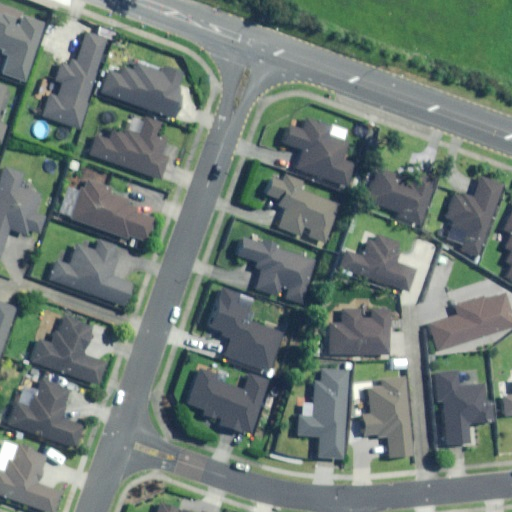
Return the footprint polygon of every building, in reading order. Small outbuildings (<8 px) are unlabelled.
[(0,55),(4,57),(0,67),(0,75),(20,83),(41,24),(20,17),(17,26),(11,24),(13,18),(0,13),(0,55)] [(101,39),(80,32),(72,60),(67,58),(64,68),(54,65),(50,81),(56,83),(52,95),(44,93),(36,118),(73,129),(101,39)] [(130,64),(128,71),(118,68),(115,76),(101,72),(94,93),(166,118),(181,72),(160,65),(157,74),(130,64)] [(157,124),(139,118),(132,139),(108,130),(104,141),(92,137),(85,156),(155,180),(163,157),(156,155),(161,141),(152,138),(157,124)] [(342,147),(322,141),(324,133),(297,123),(295,131),(283,127),(275,150),(291,156),(285,174),(339,193),(347,171),(335,167),(342,147)] [(18,174),(0,167),(0,240),(4,229),(21,235),(22,231),(33,235),(39,217),(28,213),(35,194),(14,187),(18,174)] [(408,175),(403,188),(369,175),(358,207),(392,220),(391,223),(412,231),(430,183),(408,175)] [(256,200),(268,205),(266,209),(278,214),(271,234),(291,241),(293,234),(300,237),(298,244),(317,251),(332,211),(292,196),(295,187),(275,179),(271,187),(262,184),(256,200)] [(133,201),(78,183),(74,194),(61,189),(52,216),(122,240),(123,236),(141,242),(149,218),(129,211),(133,201)] [(444,204),(437,223),(447,227),(445,234),(460,239),(454,255),(472,261),(497,191),(473,183),(465,203),(457,200),(454,208),(444,204)] [(498,253),(505,256),(500,267),(506,270),(500,282),(511,287),(511,205),(510,205),(496,234),(505,239),(498,253)] [(64,263),(54,259),(46,282),(117,307),(125,284),(104,276),(115,248),(94,240),(89,252),(70,245),(64,263)] [(368,243),(366,247),(360,244),(354,262),(337,256),(331,273),(403,298),(411,277),(388,269),(393,252),(368,243)] [(270,251),(256,247),(255,250),(235,244),(229,262),(249,268),(246,278),(251,280),(245,297),(268,305),(272,292),(279,294),(275,308),(295,314),(306,279),(310,267),(269,254),(270,251)] [(212,296),(199,333),(215,338),(213,343),(220,346),(214,364),(261,380),(275,340),(232,325),(237,312),(228,308),(230,303),(212,296)] [(478,302),(447,312),(451,323),(422,332),(431,359),(511,333),(501,298),(479,305),(478,302)] [(0,336),(10,309),(0,305),(0,336)] [(314,329),(313,360),(378,362),(380,316),(360,316),(359,324),(349,323),(349,315),(326,315),(326,329),(314,329)] [(87,327),(58,316),(53,331),(50,329),(44,344),(35,341),(27,362),(92,386),(100,363),(77,355),(87,327)] [(209,426),(207,431),(244,443),(262,389),(240,382),(235,397),(205,388),(207,381),(187,375),(175,410),(191,416),(189,420),(209,426)] [(339,466),(344,376),(317,375),(316,389),(307,388),(305,423),(289,422),(288,442),(313,443),(312,464),(339,466)] [(64,390),(36,381),(26,377),(22,388),(17,386),(11,404),(3,426),(69,449),(77,427),(54,419),(64,390)] [(430,409),(437,409),(441,455),(462,453),(460,429),(479,427),(476,392),(452,394),(451,379),(428,381),(430,409)] [(370,445),(382,444),(384,466),(405,464),(399,386),(377,387),(378,392),(361,394),(363,422),(356,422),(357,442),(370,442),(370,445)] [(511,386),(508,387),(509,404),(497,405),(499,423),(511,421),(511,386)] [(6,444),(0,441),(0,498),(38,511),(46,511),(53,492),(30,484),(41,454),(7,441),(6,444)] [(179,511),(150,503),(147,511),(179,511)]
